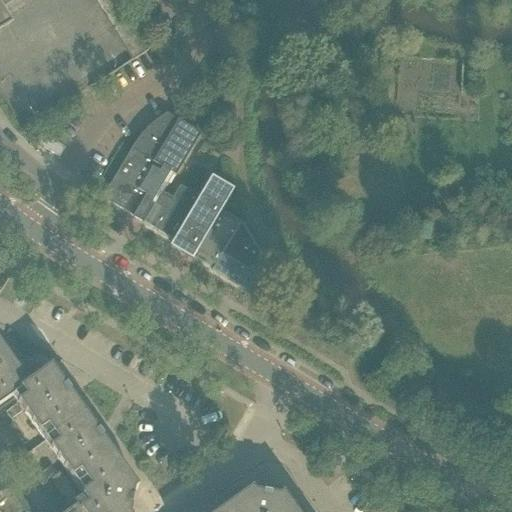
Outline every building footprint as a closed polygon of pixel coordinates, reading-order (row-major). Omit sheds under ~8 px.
[(92,0),(131,61),(152,48),(122,0),(92,0)] [(132,147),(130,150),(101,199),(143,224),(161,193),(162,193),(172,176),(175,177),(200,135),(166,115),(158,120),(149,128),(140,137),(132,147)] [(43,136),(37,145),(59,159),(64,149),(43,136)] [(160,196),(162,193),(161,193),(143,224),(174,242),(170,247),(181,253),(181,252),(192,259),(194,255),(197,256),(196,259),(210,267),(212,265),(214,266),(211,271),(257,298),(262,281),(265,283),(264,286),(265,287),(267,282),(267,279),(268,277),(268,275),(267,273),(267,271),(266,268),(265,266),(265,265),(243,227),(244,226),(221,212),(230,195),(208,182),(198,198),(179,187),(170,202),(160,196)] [(0,370),(12,362),(0,345),(0,370)] [(16,368),(12,362),(0,370),(0,405),(12,397),(44,442),(82,414),(70,397),(75,393),(67,382),(62,386),(49,368),(27,384),(16,368)] [(16,405),(5,412),(10,419),(21,412),(16,405)] [(95,431),(82,414),(44,442),(76,487),(115,459),(102,442),(107,439),(99,428),(95,431)] [(115,459),(76,487),(81,494),(80,498),(72,504),(77,511),(129,511),(133,492),(137,489),(115,459)] [(50,467),(41,473),(46,480),(55,473),(50,467)] [(60,472),(50,479),(55,486),(64,480),(60,472)] [(256,490),(226,511),(225,511),(299,511),(287,495),(283,498),(259,494),(256,490)]
